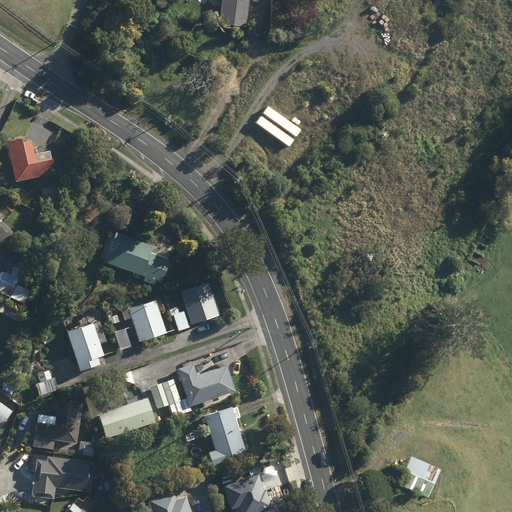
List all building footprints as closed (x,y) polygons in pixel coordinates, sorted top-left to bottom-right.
[(214,9),(204,0),(202,0),(198,5),(208,16),(214,9)] [(223,0),(221,25),(246,28),(249,0),(223,0)] [(270,29),(288,34),(291,21),(274,16),(270,29)] [(424,40),(407,29),(401,38),(407,42),(415,47),(418,50),(424,40)] [(418,50),(415,47),(404,64),(405,65),(413,70),(424,53),(418,50)] [(219,62),(223,63),(226,62),(228,58),(226,54),(223,53),(219,54),(218,58),(219,62)] [(397,58),(391,64),(405,78),(411,72),(397,58)] [(405,78),(391,64),(384,70),(398,84),(405,78)] [(8,143),(16,183),(50,176),(47,161),(37,163),(32,142),(26,143),(25,140),(8,143)] [(42,187),(38,210),(55,212),(58,189),(42,187)] [(0,246),(13,234),(0,219),(0,246)] [(145,281),(155,285),(156,281),(162,284),(171,261),(155,256),(158,249),(117,234),(106,263),(146,278),(145,281)] [(0,277),(0,293),(24,304),(30,291),(17,286),(24,270),(15,267),(11,276),(2,272),(0,277)] [(79,287),(80,288),(83,289),(85,289),(86,290),(88,289),(89,289),(91,288),(92,287),(93,286),(94,285),(94,283),(95,282),(95,280),(95,279),(94,277),(94,276),(93,275),(92,274),(90,273),(89,272),(88,272),(86,271),(85,272),(83,272),(82,272),(80,273),(79,274),(78,276),(78,277),(77,278),(77,280),(77,281),(77,283),(78,284),(78,286),(79,287)] [(182,293),(192,326),(219,317),(208,285),(182,293)] [(132,319),(140,343),(167,334),(156,302),(123,313),(126,321),(132,319)] [(174,317),(179,332),(189,329),(184,313),(179,315),(177,308),(170,311),(172,317),(174,317)] [(107,319),(110,326),(119,323),(117,316),(107,319)] [(67,333),(78,365),(104,357),(98,336),(104,334),(100,322),(67,333)] [(114,334),(120,351),(132,347),(126,330),(114,334)] [(170,406),(174,417),(191,411),(190,408),(203,403),(204,407),(214,404),(213,400),(236,392),(227,367),(197,377),(194,365),(178,371),(188,400),(182,402),(174,381),(151,389),(158,410),(170,406)] [(54,377),(36,383),(40,394),(58,388),(54,377)] [(99,416),(106,440),(155,424),(148,400),(99,416)] [(0,425),(11,411),(0,403),(0,425)] [(35,447),(54,450),(55,441),(77,445),(82,408),(59,405),(56,418),(39,416),(35,447)] [(210,454),(215,470),(248,459),(233,409),(205,418),(216,452),(210,454)] [(33,497),(54,500),(56,489),(91,493),(94,464),(48,458),(48,463),(38,461),(33,497)] [(400,485),(429,498),(441,471),(412,458),(400,485)] [(232,484),(241,511),(261,511),(273,508),(267,491),(264,492),(259,476),(232,484)] [(187,511),(183,497),(174,499),(172,492),(148,500),(151,511),(187,511)]
